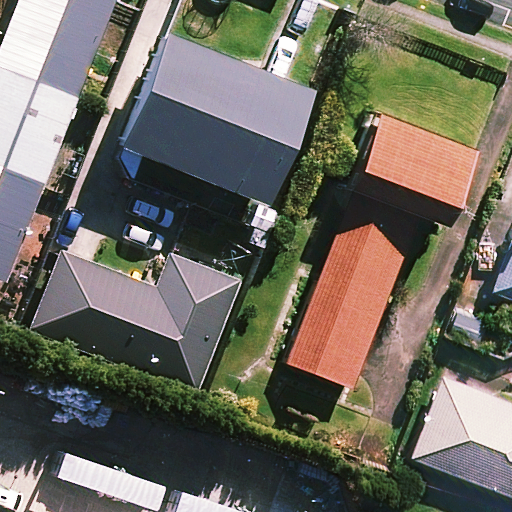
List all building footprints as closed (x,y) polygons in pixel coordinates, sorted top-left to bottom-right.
[(0,272),(107,0),(11,0),(0,29),(0,272)] [(292,89),(149,32),(105,143),(248,200),(292,89)] [(344,191),(279,361),(343,386),(409,214),(430,222),(457,147),(364,114),(337,188),(344,191)] [(511,225),(489,284),(511,292),(511,225)] [(147,287),(51,250),(21,329),(187,392),(229,280),(160,254),(147,287)] [(511,401),(438,372),(408,451),(511,491),(511,401)]
